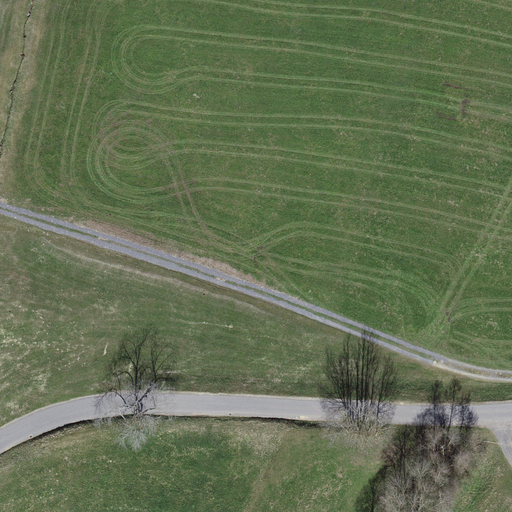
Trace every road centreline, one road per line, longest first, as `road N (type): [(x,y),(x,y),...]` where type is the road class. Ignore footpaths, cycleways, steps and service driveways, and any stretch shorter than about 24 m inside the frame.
road 1 (track): [(0,209),(511,375)]
road 2 (unclassified): [(0,443),(126,402),(511,413)]
